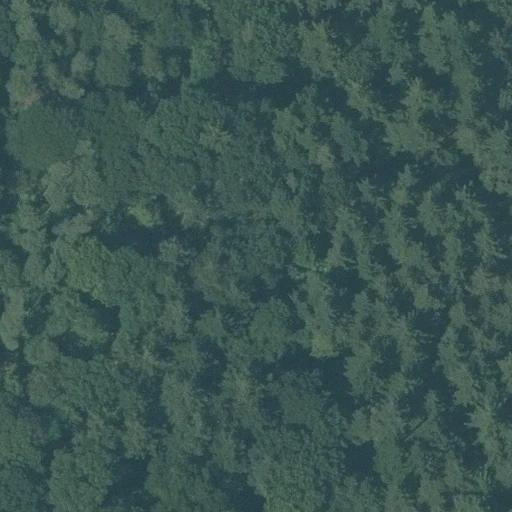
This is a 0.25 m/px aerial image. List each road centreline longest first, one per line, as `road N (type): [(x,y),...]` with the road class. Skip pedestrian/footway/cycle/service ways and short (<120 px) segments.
road 1 (track): [(7,511),(227,0)]
road 2 (track): [(304,511),(306,445),(214,0)]
